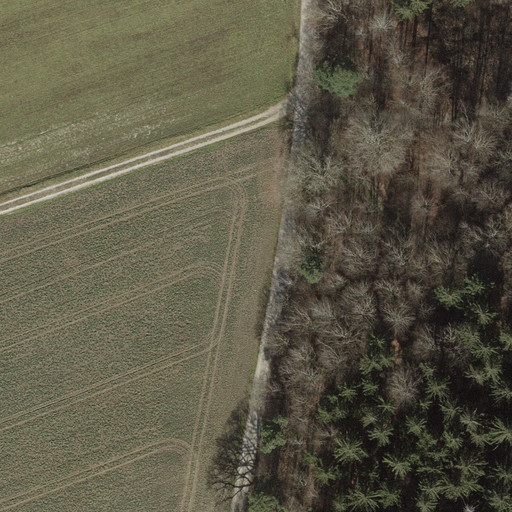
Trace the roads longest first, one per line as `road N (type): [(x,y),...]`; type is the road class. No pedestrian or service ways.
road 1 (track): [(231,511),(300,103),(305,0)]
road 2 (track): [(0,207),(300,103)]
road 3 (track): [(511,268),(464,252),(356,166),(300,103)]
